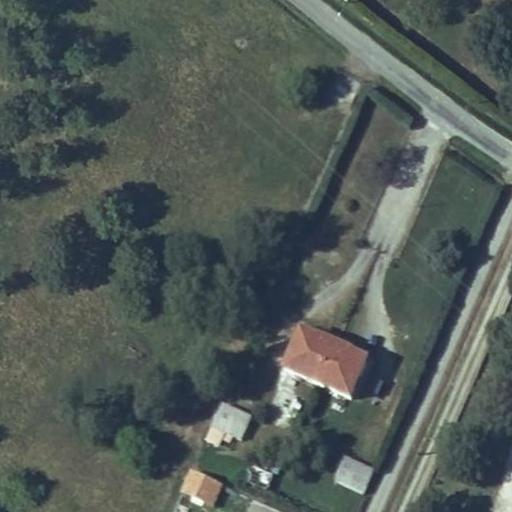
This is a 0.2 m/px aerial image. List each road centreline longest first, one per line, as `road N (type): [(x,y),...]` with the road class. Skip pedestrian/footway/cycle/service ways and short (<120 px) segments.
road 1 (residential): [(400,511),(511,259)]
road 2 (unclassified): [(511,155),(307,0)]
road 3 (unknown): [(352,339),(448,107)]
